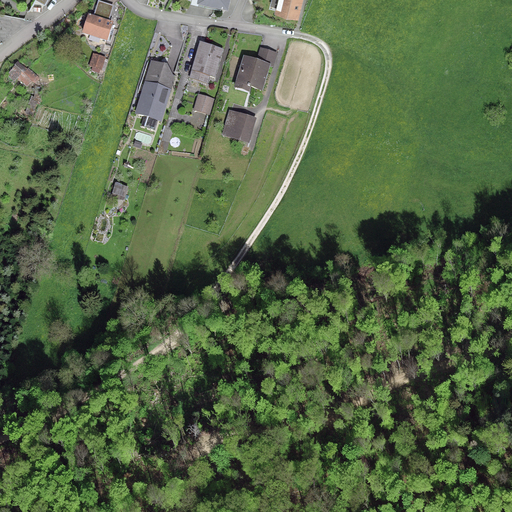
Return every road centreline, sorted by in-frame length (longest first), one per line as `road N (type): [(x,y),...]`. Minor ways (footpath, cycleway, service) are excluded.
road 1 (track): [(324,48),(324,89),(304,145),(220,287),(166,346),(0,439)]
road 2 (track): [(174,511),(195,484),(208,443),(320,424),(401,378),(471,359),(511,336)]
